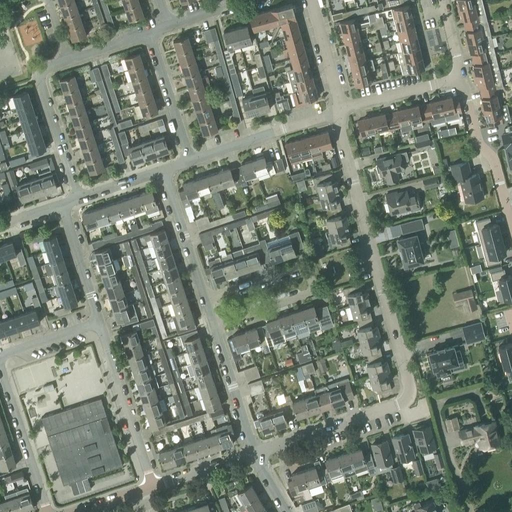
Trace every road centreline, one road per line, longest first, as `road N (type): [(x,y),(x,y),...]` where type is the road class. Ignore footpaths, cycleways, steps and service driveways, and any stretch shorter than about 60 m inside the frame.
road 1 (residential): [(254,454),(405,396),(339,111)]
road 2 (residential): [(212,327),(313,293),(303,264),(202,298)]
road 3 (residential): [(97,321),(151,488)]
road 4 (residential): [(77,198),(37,77),(63,56)]
road 5 (residential): [(511,231),(460,81)]
road 6 (residential): [(189,161),(339,111)]
road 7 (residential): [(46,511),(0,371)]
road 8 (residential): [(189,161),(148,30)]
road 9 (residential): [(202,298),(160,170)]
road 10 (residential): [(254,454),(212,327)]
road 11 (residential): [(339,111),(460,81)]
road 12 (residential): [(97,321),(59,204)]
